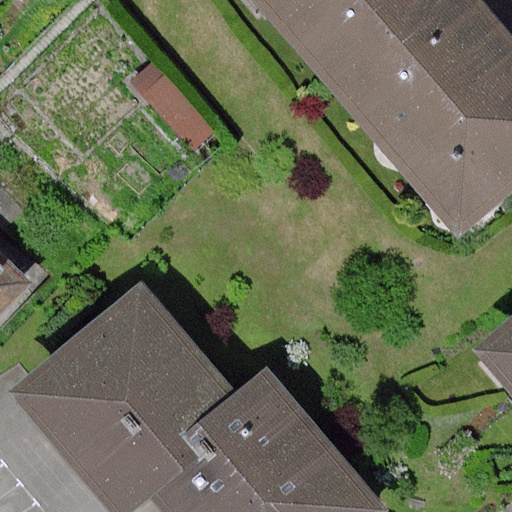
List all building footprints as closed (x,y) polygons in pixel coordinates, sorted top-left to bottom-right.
[(511,46),(471,0),(251,0),(465,244),(511,203),(511,46)] [(0,250),(0,337),(43,289),(0,250)] [(144,286),(13,397),(110,511),(164,511),(173,505),(217,467),(192,437),(239,397),(144,286)] [(511,321),(470,359),(511,404),(511,321)] [(383,511),(270,375),(239,397),(192,437),(217,467),(173,505),(178,511),(383,511)]
